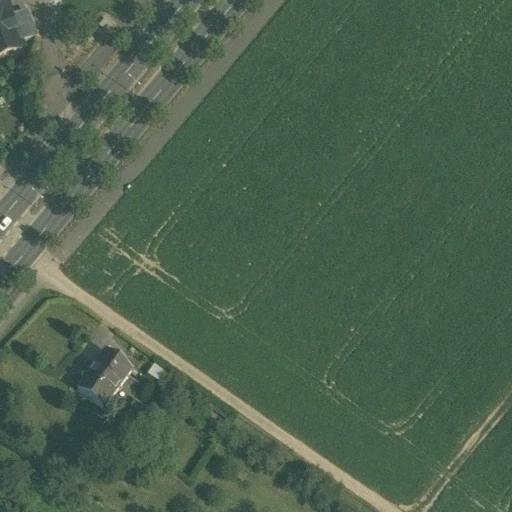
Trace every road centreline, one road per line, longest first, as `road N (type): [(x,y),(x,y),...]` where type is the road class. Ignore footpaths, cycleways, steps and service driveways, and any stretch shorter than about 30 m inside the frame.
road 1 (track): [(390,511),(44,269)]
road 2 (primary): [(0,282),(236,0)]
road 3 (primary): [(185,0),(0,219)]
